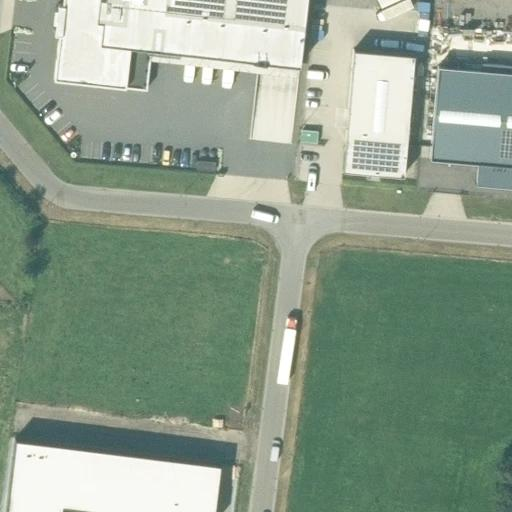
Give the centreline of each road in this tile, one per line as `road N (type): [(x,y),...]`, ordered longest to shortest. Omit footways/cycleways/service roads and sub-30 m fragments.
road 1 (unclassified): [(299,218),(61,194),(0,129)]
road 2 (unclassified): [(261,511),(299,218)]
road 3 (unclassified): [(511,236),(299,218)]
